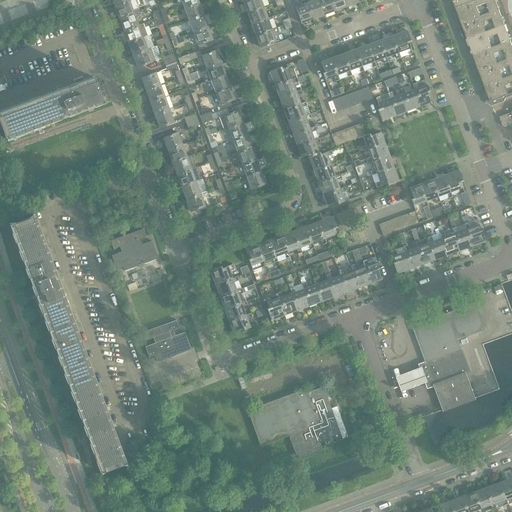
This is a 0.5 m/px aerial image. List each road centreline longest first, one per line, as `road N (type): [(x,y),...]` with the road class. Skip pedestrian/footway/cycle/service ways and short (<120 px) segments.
road 1 (residential): [(509,262),(511,250),(419,3)]
road 2 (residential): [(178,248),(295,201),(247,65)]
road 3 (residential): [(355,317),(219,364),(178,248)]
road 4 (residential): [(178,248),(86,0)]
road 5 (residential): [(247,65),(419,3)]
road 6 (unclassified): [(417,484),(355,317)]
road 7 (residential): [(509,262),(355,317)]
road 8 (tertiary): [(73,511),(17,360)]
road 9 (tertiary): [(0,380),(48,511)]
